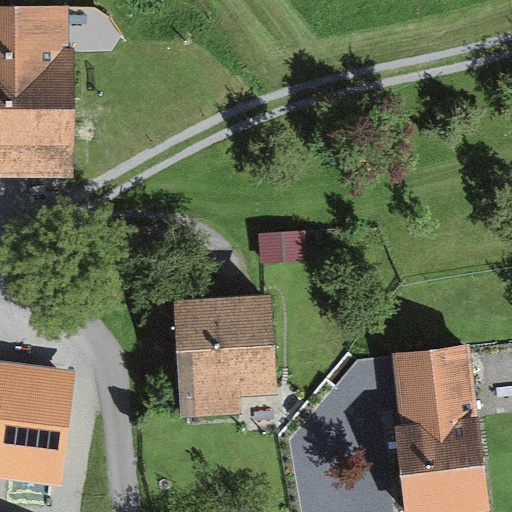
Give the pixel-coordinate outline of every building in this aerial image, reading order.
[(56,11),(0,11),(0,178),(58,178),(56,11)] [(309,231),(268,230),(267,260),(308,261),(309,231)] [(264,305),(153,306),(153,418),(265,417),(264,305)] [(464,345),(373,357),(392,511),(444,511),(484,507),(464,345)] [(91,364),(0,353),(0,451),(81,461),(91,364)] [(64,511),(15,501),(12,511),(64,511)]
